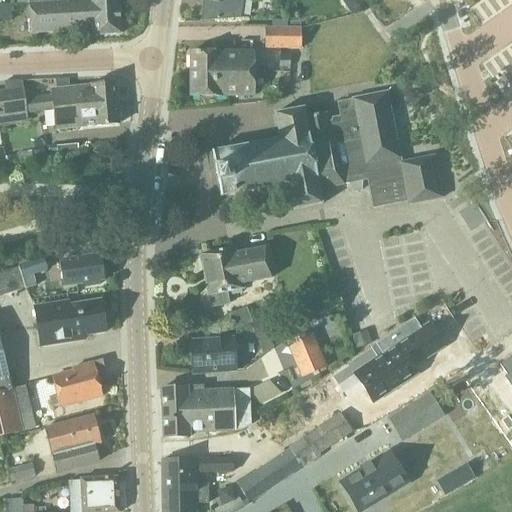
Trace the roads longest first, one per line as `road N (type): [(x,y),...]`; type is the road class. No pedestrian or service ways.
road 1 (tertiary): [(146,511),(136,268),(154,58)]
road 2 (residential): [(0,63),(154,58)]
